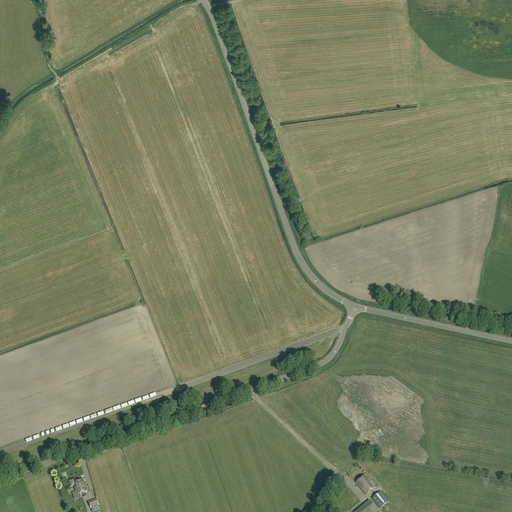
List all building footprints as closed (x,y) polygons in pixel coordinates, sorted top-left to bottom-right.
[(355,483),(366,496),(375,488),(364,475),(355,483)] [(73,486),(77,496),(87,491),(83,479),(75,482),(74,479),(68,481),(71,487),(73,486)] [(372,499),(380,508),(389,501),(381,492),(372,499)] [(99,507),(97,499),(88,502),(90,509),(99,507)] [(375,511),(378,510),(370,501),(356,511),(375,511)]
